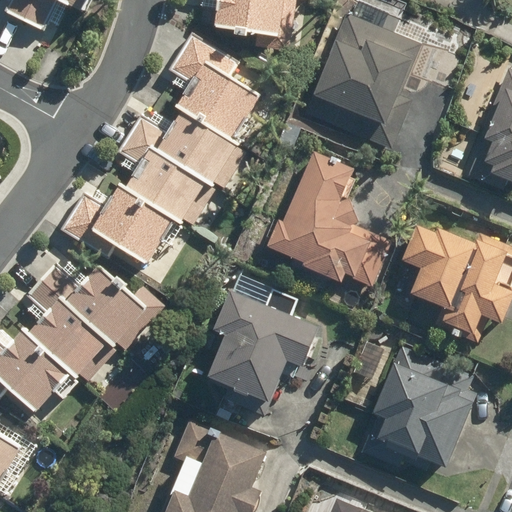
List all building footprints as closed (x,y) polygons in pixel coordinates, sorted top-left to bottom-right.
[(9,0),(2,15),(41,34),(52,10),(74,21),(83,0),(9,0)] [(191,0),(191,3),(214,6),(210,34),(273,43),(279,0),(191,0)] [(390,156),(405,122),(393,117),(423,48),(346,15),(302,118),(390,156)] [(81,198),(59,233),(107,263),(113,255),(142,273),(171,229),(177,233),(203,191),(208,194),(236,150),(228,145),(255,104),(222,83),(234,65),(189,36),(167,70),(186,82),(168,111),(175,115),(166,130),(142,115),(116,155),(134,166),(105,213),(81,198)] [(511,69),(508,68),(465,175),(511,193),(511,69)] [(368,296),(388,252),(392,244),(357,228),(344,191),(353,171),(312,152),(280,224),(270,220),(253,258),(336,295),(341,284),(368,296)] [(431,330),(466,345),(476,322),(500,332),(511,303),(511,248),(480,236),(475,249),(415,224),(397,266),(416,274),(406,299),(438,312),(431,330)] [(0,348),(0,399),(3,397),(26,419),(63,380),(69,385),(104,348),(110,354),(144,318),(96,272),(80,289),(57,266),(27,298),(46,316),(23,340),(17,335),(2,351),(0,348)] [(271,291),(264,309),(227,294),(210,335),(220,340),(201,388),(264,414),(284,365),(299,372),(316,330),(289,318),(296,301),(271,291)] [(373,382),(387,351),(368,342),(354,374),(373,382)] [(469,390),(475,376),(401,346),(357,454),(398,470),(401,462),(443,479),(478,393),(469,390)] [(218,439),(221,432),(187,419),(171,460),(180,464),(160,511),(251,511),(259,493),(250,490),(263,458),(218,439)] [(0,482),(17,456),(0,445),(0,482)] [(362,511),(331,498),(325,511),(362,511)]
